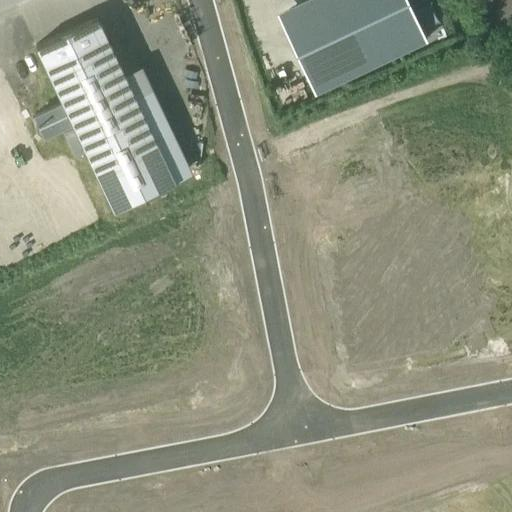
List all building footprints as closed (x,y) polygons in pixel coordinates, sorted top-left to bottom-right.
[(407,0),(294,0),(276,9),(318,92),(426,36),(407,0)] [(35,44),(112,207),(190,170),(154,94),(137,102),(95,15),(35,44)] [(376,345),(379,363),(511,338),(511,292),(505,258),(365,284),(367,295),(376,345)] [(344,350),(376,345),(367,295),(336,300),(344,350)] [(511,511),(511,443),(352,476),(355,488),(359,511),(511,511)] [(359,511),(355,488),(279,502),(280,511),(359,511)]
